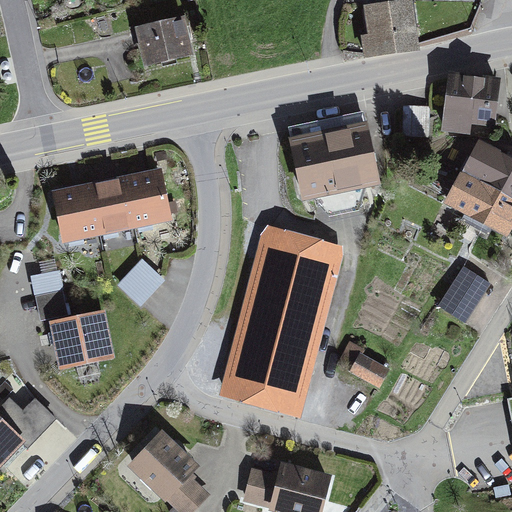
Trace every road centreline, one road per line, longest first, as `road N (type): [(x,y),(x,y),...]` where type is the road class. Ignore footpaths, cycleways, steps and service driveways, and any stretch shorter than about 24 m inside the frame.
road 1 (tertiary): [(193,109),(511,41)]
road 2 (residential): [(151,388),(171,371),(207,272),(209,157),(193,109)]
road 3 (residential): [(151,388),(413,458)]
road 4 (residential): [(511,303),(413,458)]
road 5 (residential): [(23,511),(151,388)]
road 6 (tertiary): [(44,141),(193,109)]
road 7 (unclassified): [(44,141),(17,0)]
